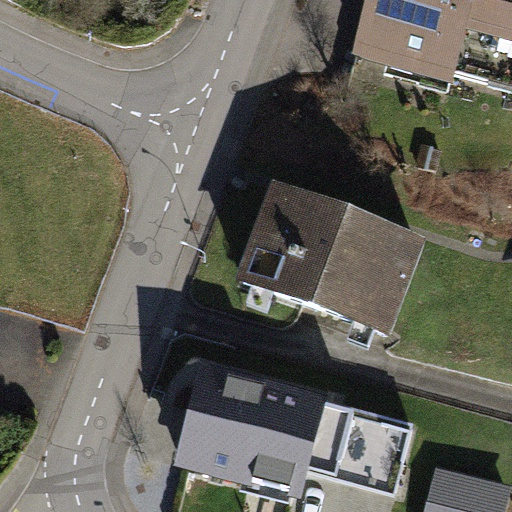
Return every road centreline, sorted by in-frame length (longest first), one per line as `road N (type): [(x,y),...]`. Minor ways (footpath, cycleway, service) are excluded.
road 1 (residential): [(192,137),(76,453),(84,511)]
road 2 (residential): [(0,48),(192,137)]
road 3 (residential): [(244,0),(192,137)]
